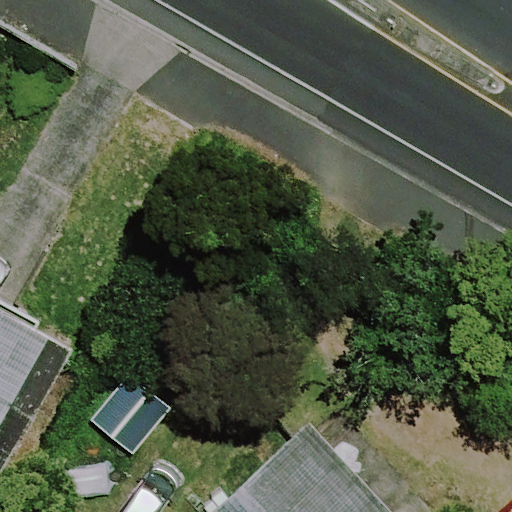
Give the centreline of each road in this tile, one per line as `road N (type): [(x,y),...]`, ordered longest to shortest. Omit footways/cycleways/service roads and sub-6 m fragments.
road 1 (trunk): [(495,89),(344,0)]
road 2 (trunk): [(380,0),(495,89)]
